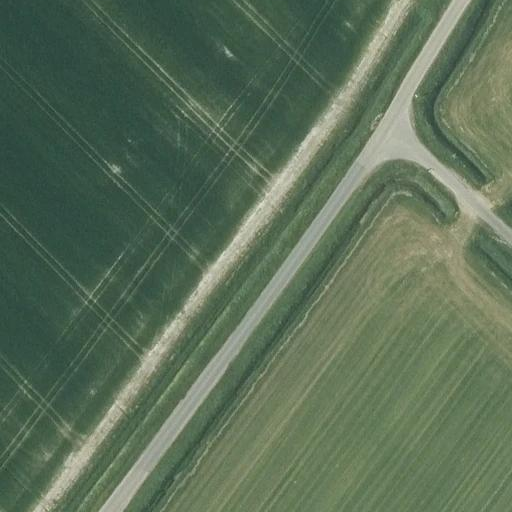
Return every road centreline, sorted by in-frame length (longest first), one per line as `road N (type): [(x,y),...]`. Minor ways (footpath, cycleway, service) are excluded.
road 1 (unclassified): [(386,127),(110,511)]
road 2 (unclassified): [(511,243),(386,127)]
road 3 (unclassified): [(386,127),(463,0)]
